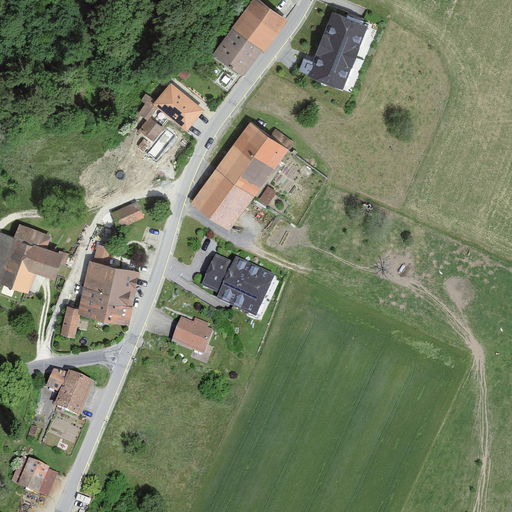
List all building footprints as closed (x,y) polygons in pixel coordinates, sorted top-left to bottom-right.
[(287,16),(265,0),(252,0),(214,51),(243,73),(287,16)] [(372,23),(337,9),(311,72),(347,86),(372,23)] [(159,108),(188,131),(206,109),(172,82),(155,104),(153,102),(155,99),(148,93),(142,100),(146,104),(139,113),(148,120),(142,128),(156,139),(166,127),(152,117),(159,108)] [(218,167),(258,195),(291,148),(251,120),(218,167)] [(233,230),(258,195),(218,167),(193,201),(233,230)] [(268,185),(261,199),(269,203),(275,189),(268,185)] [(138,201),(112,212),(120,229),(146,217),(138,201)] [(20,222),(15,236),(1,231),(0,232),(0,279),(30,290),(37,272),(55,278),(65,252),(48,246),(53,234),(20,222)] [(94,256),(108,259),(111,248),(96,245),(94,256)] [(275,276),(237,258),(234,263),(216,255),(202,284),(219,292),(216,297),(256,316),(275,276)] [(68,304),(61,333),(76,336),(81,313),(130,324),(142,272),(92,260),(81,307),(68,304)] [(183,318),(173,342),(205,355),(215,331),(210,329),(212,324),(197,318),(195,323),(183,318)] [(63,395),(57,411),(82,421),(96,384),(57,369),(48,389),(63,395)] [(60,474),(23,458),(12,484),(49,499),(60,474)]
